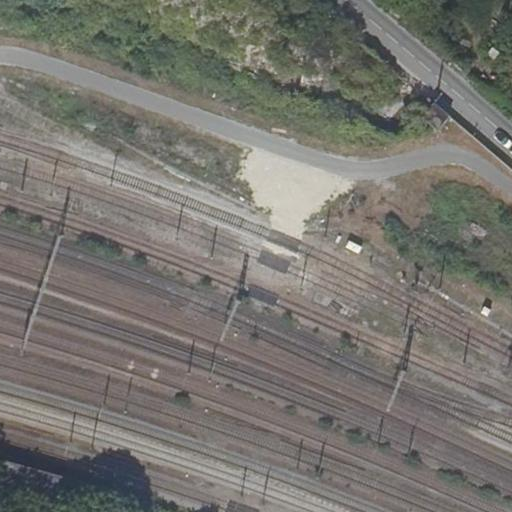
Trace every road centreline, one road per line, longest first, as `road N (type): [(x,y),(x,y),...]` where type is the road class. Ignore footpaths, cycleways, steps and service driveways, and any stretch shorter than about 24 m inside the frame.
road 1 (unclassified): [(345,0),(511,140)]
road 2 (track): [(260,294),(309,158)]
